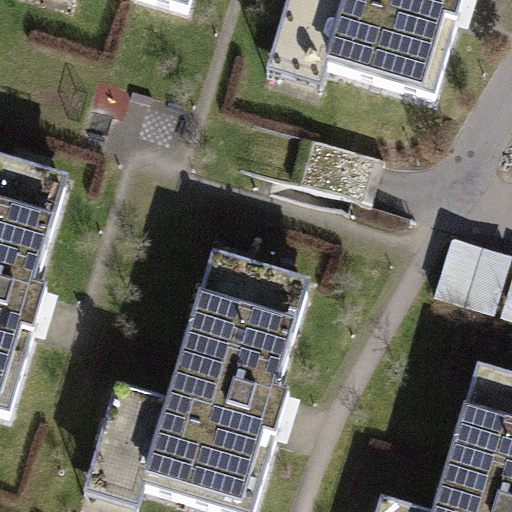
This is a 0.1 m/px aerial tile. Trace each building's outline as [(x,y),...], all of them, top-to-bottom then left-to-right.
[(134,0),(176,13),(180,0),(134,0)] [(461,0),(302,0),(282,66),(331,81),(335,67),(431,96),(461,0)] [(385,164),(314,143),(300,188),(372,209),(378,188),(385,164)] [(73,193),(0,170),(0,412),(4,414),(73,193)] [(511,263),(451,244),(434,302),(493,320),(511,263)] [(256,511),(324,297),(232,268),(185,418),(133,402),(106,487),(155,502),(160,487),(238,511),(256,511)] [(511,285),(501,322),(511,325),(511,285)] [(511,511),(511,384),(489,377),(447,511),(395,511),(390,510),(389,511),(511,511)]
